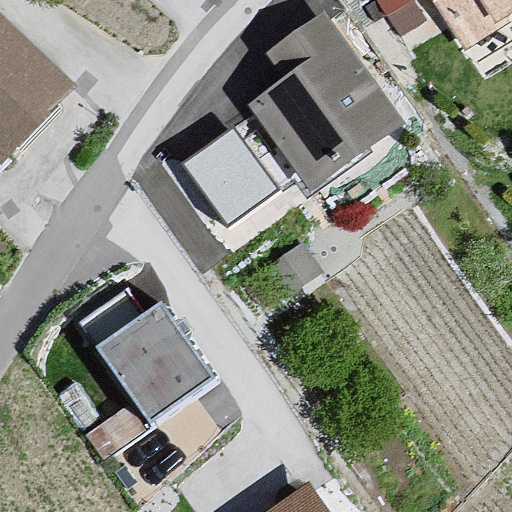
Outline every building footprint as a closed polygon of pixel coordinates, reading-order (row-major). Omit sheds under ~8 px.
[(511,0),(419,0),(455,58),(492,38),(488,30),(511,13),(511,0)] [(0,162),(2,164),(75,86),(0,16),(0,162)] [(234,108),(298,204),(389,134),(311,24),(252,63),(238,75),(251,97),(234,108)] [(217,125),(166,160),(211,225),(262,191),(217,125)] [(97,331),(139,308),(129,289),(87,311),(97,331)] [(168,305),(101,352),(153,426),(220,380),(168,305)] [(326,511),(309,485),(269,511),(326,511)]
